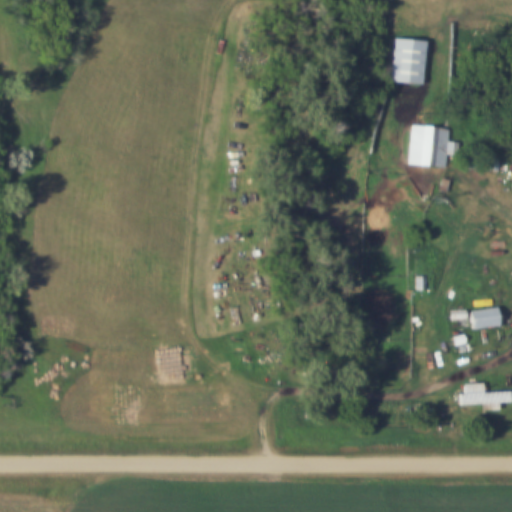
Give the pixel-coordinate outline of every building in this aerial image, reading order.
[(387,82),(419,84),(422,40),(389,38),(387,82)] [(442,167),(443,153),(455,154),(456,143),(445,142),(446,128),(408,125),(405,164),(442,167)] [(435,273),(434,256),(421,257),(422,274),(435,273)] [(495,328),(494,308),(466,311),(467,330),(495,328)] [(481,393),(480,384),(461,385),(461,395),(456,395),(456,406),(508,404),(507,392),(481,393)]
